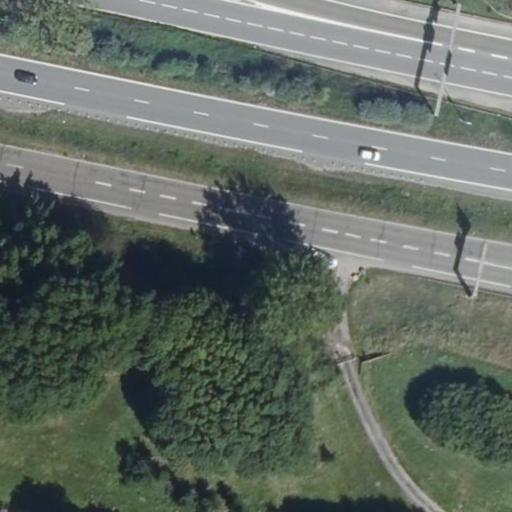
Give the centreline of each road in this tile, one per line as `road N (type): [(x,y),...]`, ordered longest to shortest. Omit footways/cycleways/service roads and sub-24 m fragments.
road 1 (trunk): [(0,70),(511,173)]
road 2 (trunk): [(0,161),(469,257)]
road 3 (trunk): [(424,59),(133,0)]
road 4 (trunk): [(424,59),(373,22),(272,0)]
